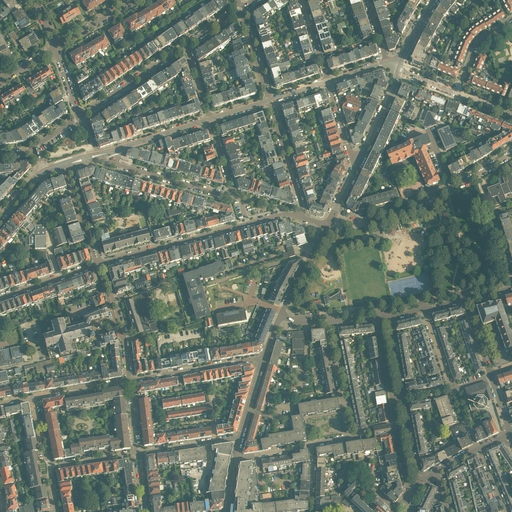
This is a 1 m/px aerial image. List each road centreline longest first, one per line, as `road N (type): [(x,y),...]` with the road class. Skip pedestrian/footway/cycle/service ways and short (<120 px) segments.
road 1 (residential): [(98,155),(227,194),(210,119)]
road 2 (residential): [(100,263),(285,213),(298,217)]
road 3 (residential): [(331,217),(350,222),(422,200),(511,152)]
road 4 (residential): [(310,444),(346,437),(332,321)]
road 5 (residential): [(247,409),(275,417),(282,406),(291,408),(301,386),(306,322)]
road 6 (residential): [(262,358),(131,380)]
road 7 (residential): [(80,115),(185,46)]
road 8 (residential): [(298,217),(268,100)]
